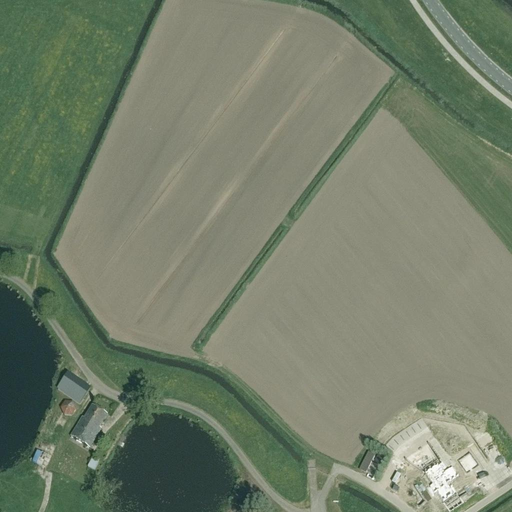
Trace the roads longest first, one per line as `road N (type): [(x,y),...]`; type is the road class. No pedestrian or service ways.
road 1 (unclassified): [(296,511),(195,412),(126,398),(92,380),(31,295),(0,273)]
road 2 (secondary): [(511,87),(430,0)]
